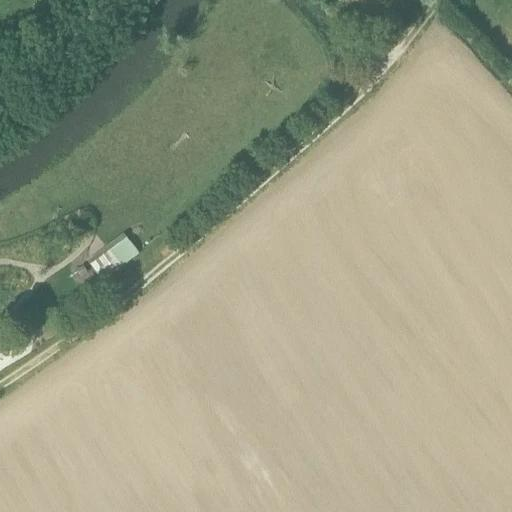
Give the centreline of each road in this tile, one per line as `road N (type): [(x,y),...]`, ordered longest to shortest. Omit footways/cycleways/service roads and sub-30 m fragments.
road 1 (unknown): [(0,388),(204,238),(347,114),(437,2)]
road 2 (tertiary): [(0,92),(106,0)]
